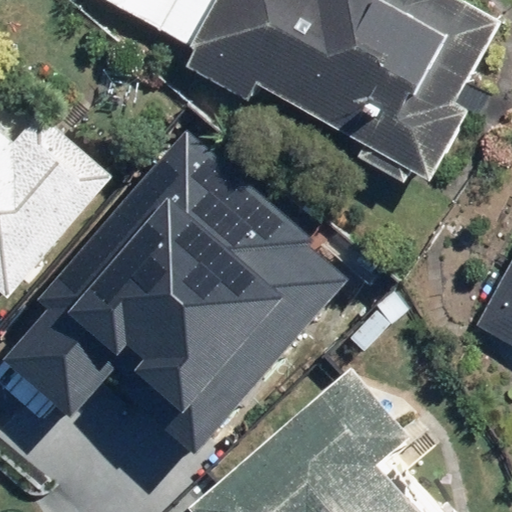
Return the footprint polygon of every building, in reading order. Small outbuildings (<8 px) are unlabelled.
[(511,0),(140,0),(219,42),(212,57),(280,93),(288,78),(351,112),(467,174),(507,102),(493,95),(511,59),(511,0)] [(50,135),(0,93),(0,251),(45,289),(147,168),(73,107),(50,135)] [(190,126),(9,334),(129,437),(159,403),(214,450),(261,396),(265,400),(369,280),(190,126)] [(511,277),(487,323),(511,336),(511,277)] [(374,363),(216,503),(223,511),(454,511),(407,458),(436,433),(374,363)]
